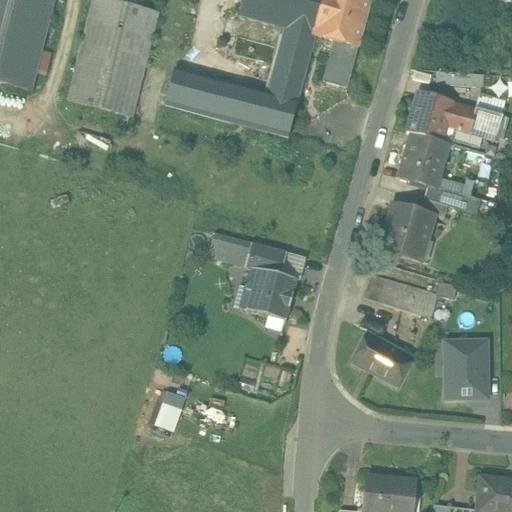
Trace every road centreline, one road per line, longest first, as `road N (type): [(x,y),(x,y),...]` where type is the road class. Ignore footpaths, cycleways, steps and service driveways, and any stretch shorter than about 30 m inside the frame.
road 1 (tertiary): [(417,0),(323,328),(309,419)]
road 2 (tertiary): [(511,439),(309,419)]
